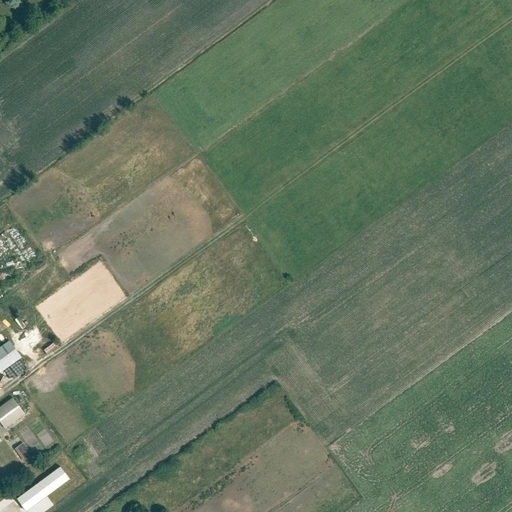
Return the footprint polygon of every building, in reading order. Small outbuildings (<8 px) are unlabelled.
[(22,330),(25,327),(18,318),(14,320),(22,330)] [(0,373),(22,358),(9,340),(0,347),(0,373)] [(5,429),(25,414),(12,398),(0,407),(0,425),(2,424),(5,429)] [(23,443),(15,449),(24,461),(32,455),(23,443)] [(17,499),(26,511),(69,479),(60,467),(17,499)]
